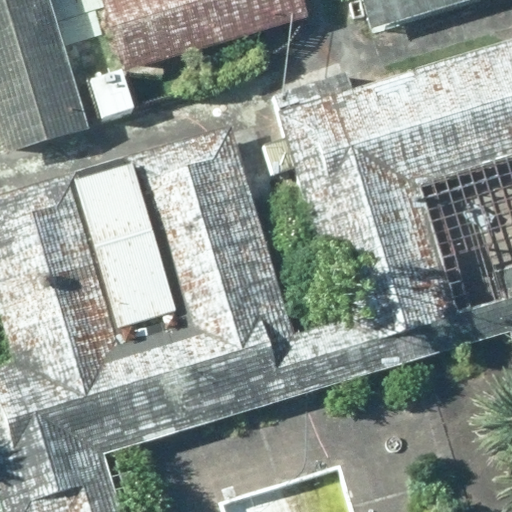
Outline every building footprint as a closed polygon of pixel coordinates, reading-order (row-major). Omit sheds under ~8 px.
[(33,139),(115,116),(82,0),(0,0),(0,57),(10,55),(33,139)] [(134,0),(152,59),(339,4),(337,0),(134,0)] [(394,0),(398,9),(428,0),(394,0)] [(156,511),(135,440),(494,333),(483,300),(447,178),(511,159),(511,37),(310,98),(374,309),(320,325),(256,112),(0,189),(0,197),(45,348),(0,361),(0,392),(36,511),(64,511),(89,505),(90,511),(156,511)] [(143,57),(108,68),(119,103),(155,92),(143,57)] [(511,511),(511,290),(497,295),(483,300),(494,333),(511,327),(511,511)]
